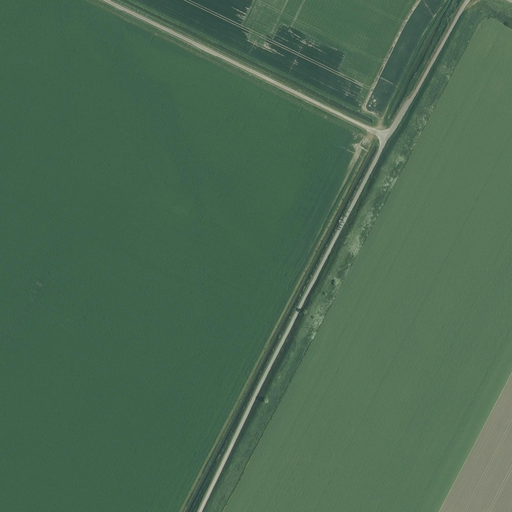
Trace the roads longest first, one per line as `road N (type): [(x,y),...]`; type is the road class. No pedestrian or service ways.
road 1 (unclassified): [(199,511),(384,138)]
road 2 (unclassified): [(384,138),(107,0)]
road 3 (unclassified): [(384,138),(468,0)]
